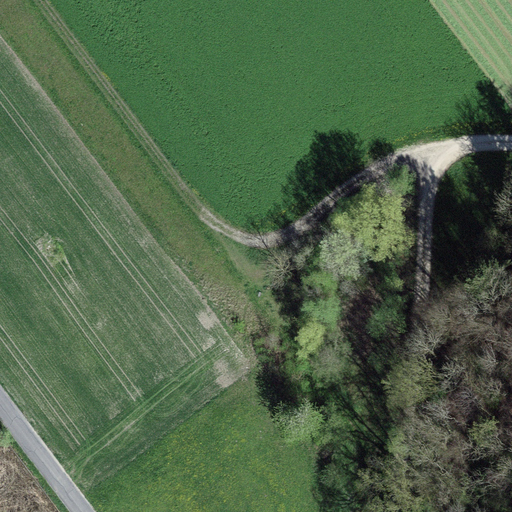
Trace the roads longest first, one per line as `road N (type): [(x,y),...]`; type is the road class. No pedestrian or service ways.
road 1 (track): [(41,0),(205,215),(250,239),(283,237),(363,180),(428,151)]
road 2 (track): [(511,143),(428,151),(391,511)]
road 3 (track): [(397,466),(320,378),(250,239)]
road 4 (unclassified): [(86,511),(0,394)]
road 5 (track): [(410,365),(500,361),(511,393)]
